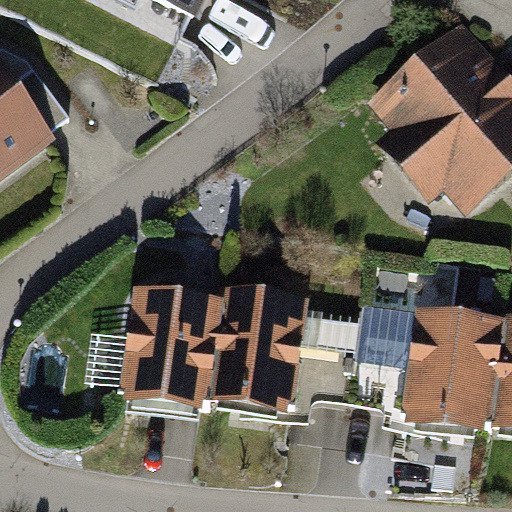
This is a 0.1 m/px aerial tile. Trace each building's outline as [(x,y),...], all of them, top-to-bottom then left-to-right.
[(165,0),(193,15),(201,0),(165,0)] [(511,97),(462,39),(379,109),(403,137),(389,149),(430,197),(444,185),(466,212),(511,172),(511,97)] [(0,79),(0,183),(50,146),(0,79)] [(412,361),(416,313),(370,309),(366,357),(412,361)] [(154,310),(144,426),(312,440),(321,324),(154,310)] [(511,339),(434,333),(425,450),(511,456),(511,339)]
